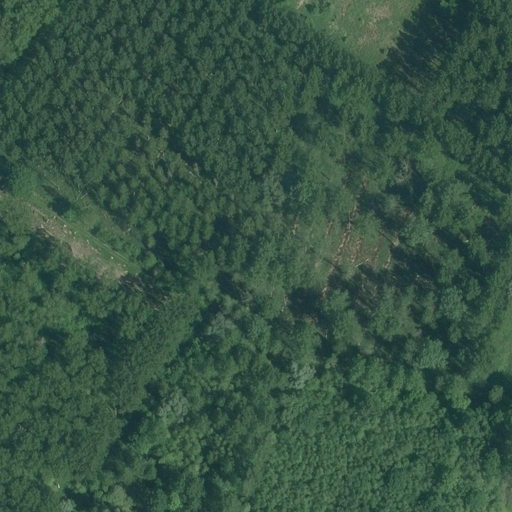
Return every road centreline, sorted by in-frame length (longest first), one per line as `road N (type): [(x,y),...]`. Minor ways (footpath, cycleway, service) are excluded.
road 1 (track): [(193,299),(293,362),(511,412)]
road 2 (track): [(0,168),(193,299)]
